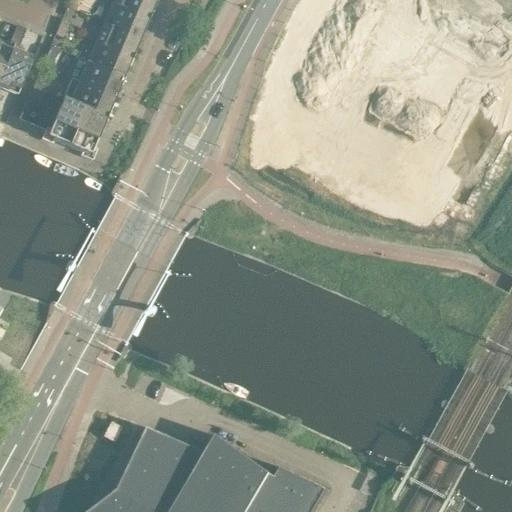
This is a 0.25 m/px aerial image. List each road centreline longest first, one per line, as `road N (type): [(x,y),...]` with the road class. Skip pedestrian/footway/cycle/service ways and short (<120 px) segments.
road 1 (tertiary): [(0,506),(160,207)]
road 2 (unknown): [(329,511),(329,472),(146,399),(100,394)]
road 3 (tertiary): [(224,78),(193,106),(164,163),(160,207)]
road 4 (tertiary): [(160,207),(204,147),(224,78)]
